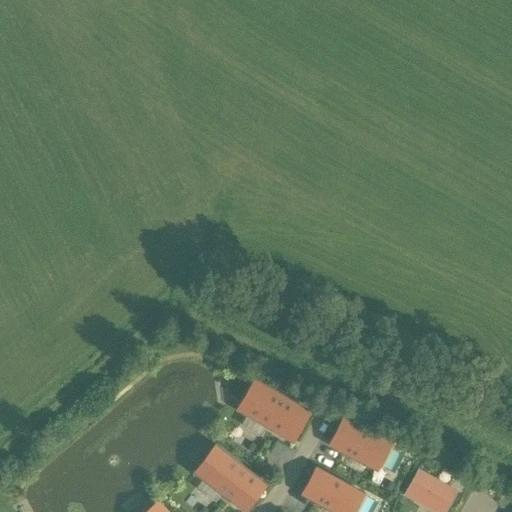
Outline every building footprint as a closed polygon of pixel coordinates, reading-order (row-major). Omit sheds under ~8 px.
[(283,434),(290,438),(306,411),(263,386),(247,413),(276,430),(276,431),(282,435),(283,434)] [(343,450),(368,463),(380,438),(345,419),(332,444),(337,447),(336,448),(343,451),(343,450)] [(223,452),(204,477),(243,508),(263,482),(223,452)] [(312,481),(305,493),(309,496),(309,497),(315,501),(316,500),(338,511),(340,511),(353,488),(318,469),(312,481)] [(418,470),(405,493),(437,511),(441,511),(447,502),(449,503),(456,491),(418,470)]
